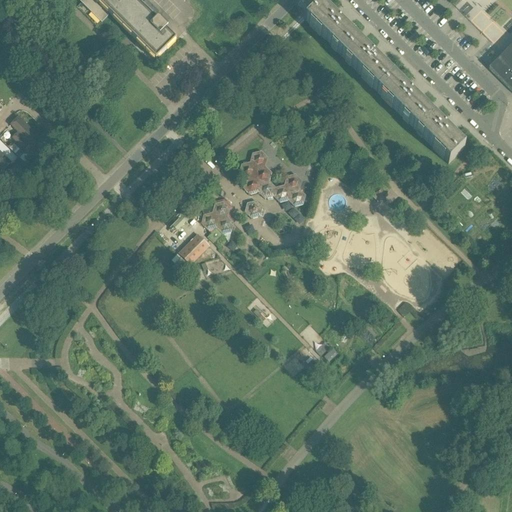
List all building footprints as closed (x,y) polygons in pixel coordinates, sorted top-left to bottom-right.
[(82,0),(79,3),(81,4),(77,8),(95,27),(99,23),(101,24),(108,17),(107,16),(108,15),(156,62),(176,42),(156,22),(134,0),(82,0)] [(305,22),(320,37),(448,165),(463,150),(447,134),(451,129),(452,130),(452,129),(450,129),(449,128),(448,127),(446,126),(445,125),(445,124),(444,122),(443,119),(442,119),(444,126),(442,128),(415,101),(417,99),(423,99),(418,97),(417,96),(416,95),(412,89),(411,89),(412,90),(407,93),(376,62),(380,58),(379,57),(377,56),(376,55),(375,55),(374,53),(373,52),(372,51),(371,47),(373,54),(370,57),(342,28),(344,27),(351,27),(346,25),(345,24),(340,18),(335,22),(320,6),(305,22)] [(511,45),(488,70),(511,93),(511,45)] [(12,139),(24,151),(30,145),(32,147),(40,140),(18,118),(10,126),(18,133),(12,139)] [(0,174),(11,164),(0,152),(0,174)] [(288,201),(294,208),(303,206),(303,205),(305,197),(298,191),(301,182),(295,176),(287,178),(284,187),(275,189),(268,183),(270,176),(271,174),(265,168),(267,159),(261,153),(252,155),(250,164),(241,166),(239,175),(245,181),(243,190),(249,196),(258,193),(264,200),(273,197),(279,204),(288,201)] [(11,170),(15,174),(5,183),(9,187),(37,158),(34,155),(24,164),(20,160),(11,170)] [(381,185),(373,187),(372,187),(370,196),(376,202),(385,200),(387,191),(381,185)] [(214,206),(201,209),(203,216),(203,217),(201,225),(207,231),(216,229),(207,238),(213,244),(222,235),(231,233),(233,225),(227,218),(229,210),(223,203),(214,205),(214,206)] [(244,213),(251,220),(259,217),(261,209),(255,203),(247,205),(244,213)] [(178,255),(190,267),(209,248),(197,236),(178,255)] [(241,274),(248,282),(252,278),(244,271),(241,274)] [(253,313),(262,322),(265,319),(256,310),(253,313)] [(329,349),(327,346),(317,355),(320,358),(329,349)]
